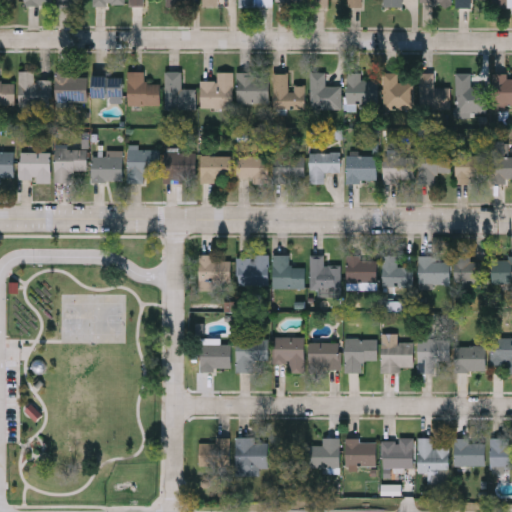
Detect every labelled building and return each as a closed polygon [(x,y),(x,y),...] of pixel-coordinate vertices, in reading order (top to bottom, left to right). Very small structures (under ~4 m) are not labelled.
[(456,0),(456,8),(472,8),(471,0),(456,0)] [(19,105),(19,69),(34,69),(34,78),(50,78),(50,105),(19,105)] [(164,107),(165,69),(181,69),(181,86),(195,86),(195,107),(164,107)] [(55,102),(55,70),(86,70),(86,102),(55,102)] [(159,103),(128,103),(128,70),(144,70),(144,82),(159,82),(159,103)] [(200,105),(200,78),(215,78),(215,70),(233,70),(233,105),(200,105)] [(237,100),(237,70),(269,70),(268,101),(237,100)] [(341,83),(341,107),(310,107),(310,70),(324,70),(324,83),(341,83)] [(398,70),(398,80),(414,80),(414,107),(382,107),(382,70),(398,70)] [(470,70),(470,84),(486,84),(486,111),(455,111),(455,70),(470,70)] [(272,106),(273,71),(289,71),(289,83),(305,83),(305,107),(272,106)] [(346,71),(360,71),(360,78),(377,78),(377,103),(346,102),(346,71)] [(434,71),(434,85),(449,85),(449,107),(419,107),(419,71),(434,71)] [(122,74),(122,98),(92,98),(92,74),(122,74)] [(511,103),(493,103),(493,74),(511,74),(511,103)] [(0,79),(13,79),(13,104),(0,104),(0,79)] [(511,179),(490,179),(490,180),(455,180),(455,154),(493,154),(493,139),(506,139),(506,153),(511,153),(511,179)] [(159,147),(159,169),(143,169),(143,181),(127,181),(127,143),(137,143),(137,147),(159,147)] [(86,168),(71,168),(71,180),(55,180),(55,146),(86,146),(86,168)] [(0,179),(0,148),(11,148),(11,179),(0,179)] [(92,179),(92,148),(122,148),(122,179),(92,179)] [(450,170),(437,170),(437,181),(418,181),(418,148),(450,148),(450,170)] [(50,150),(50,177),(19,177),(19,150),(50,150)] [(165,150),(195,150),(195,173),(165,173),(165,150)] [(340,150),(340,170),(324,170),(324,181),(310,181),(310,150),(340,150)] [(231,179),(201,179),(201,154),(231,154),(231,179)] [(273,154),(304,154),(304,179),(273,179),(273,154)] [(346,179),(346,154),(376,154),(376,179),(346,179)] [(383,154),(412,154),(412,180),(383,180),(383,154)] [(267,177),(236,177),(236,155),(267,155),(267,177)] [(231,278),(198,278),(198,252),(213,252),(213,257),(231,257),(231,278)] [(273,285),(273,252),(289,252),(289,263),(305,263),(305,285),(273,285)] [(340,293),(319,293),(319,286),(310,286),(310,252),(324,252),(324,263),(340,263),(340,293)] [(268,253),(268,283),(237,283),(237,253),(268,253)] [(376,257),(376,280),(346,280),(346,253),(360,253),(360,257),(376,257)] [(396,253),(396,264),(412,264),(412,284),(382,284),(382,253),(396,253)] [(432,259),(450,259),(450,281),(418,281),(418,253),(432,253),(432,259)] [(511,280),(492,280),(492,255),(511,255),(511,280)] [(484,257),(484,280),(456,280),(456,257),(484,257)] [(303,334),(303,362),(275,362),(275,334),(303,334)] [(491,362),(491,335),(511,335),(511,371),(509,371),(509,362),(491,362)] [(253,369),(236,369),(236,337),(267,337),(267,357),(253,357),(253,369)] [(345,337),(376,337),(376,358),(362,358),(362,370),(345,370),(345,337)] [(435,359),(435,370),(418,370),(418,337),(450,337),(450,359),(435,359)] [(381,368),(381,338),(413,338),(413,368),(381,368)] [(339,367),(309,367),(309,340),(339,340),(339,367)] [(231,342),(231,368),(200,368),(200,342),(231,342)] [(485,344),(485,368),(455,368),(455,344),(485,344)] [(267,466),(260,466),(260,473),(236,473),(236,435),(254,435),(254,440),(267,440),(267,466)] [(321,443),(321,435),(340,435),(340,466),(308,466),(308,443),(321,443)] [(449,445),(449,468),(418,468),(418,435),(432,435),(432,445),(449,445)] [(229,463),(198,463),(198,441),(215,441),(215,436),(229,436),(229,463)] [(376,463),(346,463),(346,436),(376,436),(376,463)] [(382,436),(413,436),(413,465),(382,465),(382,436)] [(469,436),(469,440),(485,440),(485,463),(455,463),(455,436),(469,436)] [(491,436),(511,436),(511,467),(491,467),(491,436)]
